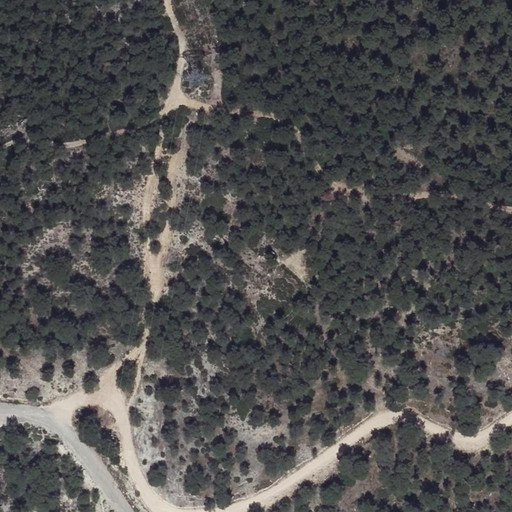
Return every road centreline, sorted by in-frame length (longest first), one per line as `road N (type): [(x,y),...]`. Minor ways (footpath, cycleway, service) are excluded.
road 1 (track): [(223,511),(256,501),(384,419),(398,415),(465,438),(511,419)]
road 2 (track): [(0,426),(97,389),(113,392),(133,469),(148,501),(165,511)]
road 3 (track): [(0,148),(19,138),(73,147),(100,140),(174,102)]
